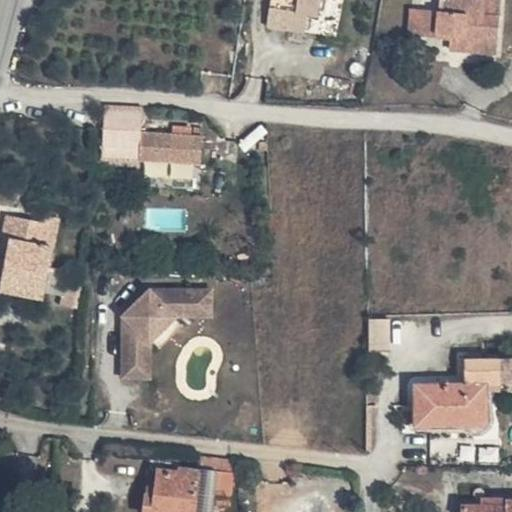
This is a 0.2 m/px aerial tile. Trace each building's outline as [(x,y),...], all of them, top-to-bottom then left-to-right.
[(262,0),(257,23),(283,28),(282,35),(294,37),(295,31),(306,33),(312,0),(262,0)] [(487,0),(428,0),(427,6),(409,3),(407,28),(425,30),(427,26),(438,27),(439,32),(449,35),(448,45),(482,50),(487,0)] [(409,3),(398,2),(395,26),(407,28),(409,3)] [(129,139),(130,132),(132,109),(103,107),(97,109),(94,111),(92,137),(129,139)] [(190,138),(130,132),(129,139),(127,160),(161,164),(160,177),(186,179),(190,138)] [(129,139),(92,137),(91,156),(127,160),(129,139)] [(37,221),(7,215),(0,252),(0,292),(9,294),(11,286),(32,289),(39,245),(33,242),(37,221)] [(194,286),(154,285),(126,312),(126,374),(154,374),(154,339),(177,312),(193,312),(194,286)] [(213,286),(194,286),(193,312),(212,313),(213,286)] [(487,381),(488,383),(507,382),(506,360),(470,361),(470,381),(487,381)] [(487,381),(470,381),(418,383),(418,423),(467,422),(478,428),(484,428),(492,416),(488,408),(488,383),(487,381)] [(187,452),(150,447),(148,473),(164,473),(165,468),(187,466),(187,452)] [(220,456),(187,452),(187,466),(165,468),(164,473),(148,473),(146,505),(139,505),(138,511),(211,511),(211,509),(223,509),(220,456)]
